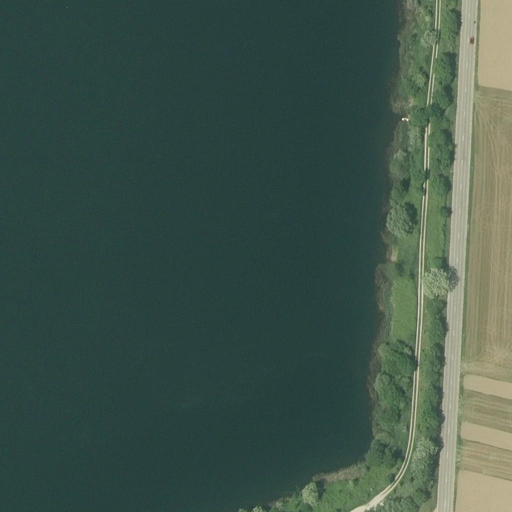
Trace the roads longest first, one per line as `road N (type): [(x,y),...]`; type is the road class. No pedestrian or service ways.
road 1 (track): [(361,511),(393,485),(410,427),(435,0)]
road 2 (tertiary): [(444,511),(469,0)]
